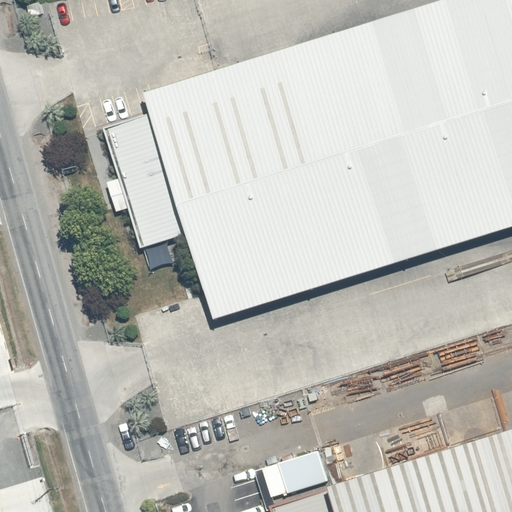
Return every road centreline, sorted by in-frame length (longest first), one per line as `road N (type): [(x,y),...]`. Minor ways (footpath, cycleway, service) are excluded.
road 1 (unknown): [(511,281),(78,406)]
road 2 (unclassified): [(107,511),(0,126)]
road 3 (unknown): [(234,511),(234,478),(251,449),(278,429),(511,349)]
road 4 (unknown): [(0,84),(311,0)]
